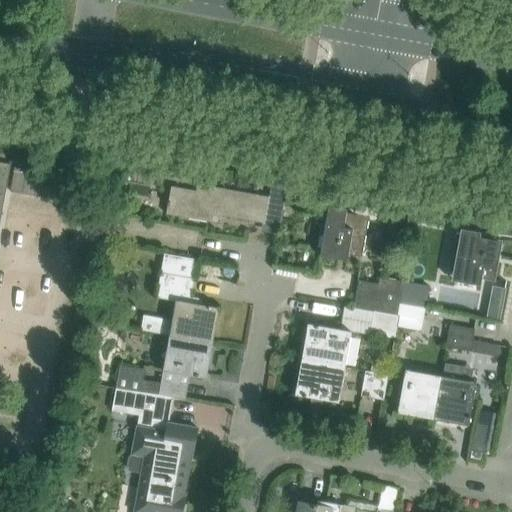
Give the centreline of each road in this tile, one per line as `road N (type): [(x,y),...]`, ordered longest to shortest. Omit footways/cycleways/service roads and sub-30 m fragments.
road 1 (tertiary): [(0,41),(357,94)]
road 2 (residential): [(263,447),(242,415),(264,290),(244,254),(201,247)]
road 3 (residential): [(498,491),(263,447)]
road 4 (tertiary): [(368,37),(172,0)]
road 5 (tertiary): [(357,94),(511,123)]
road 6 (tertiary): [(511,63),(368,37)]
